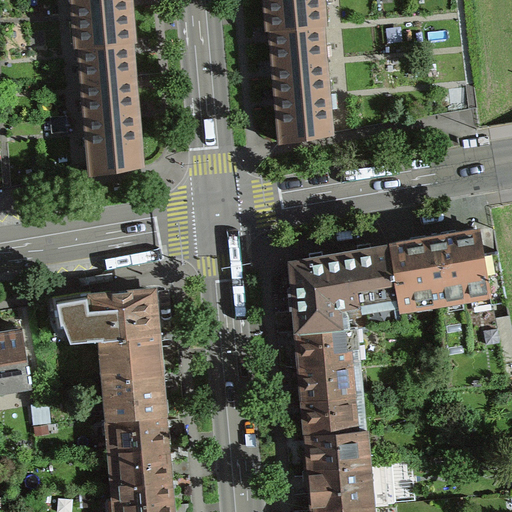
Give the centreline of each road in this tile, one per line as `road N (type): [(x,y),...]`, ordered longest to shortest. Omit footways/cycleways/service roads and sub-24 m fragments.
road 1 (primary): [(219,214),(241,511)]
road 2 (tertiary): [(511,165),(219,214)]
road 3 (tertiary): [(219,214),(0,247)]
road 4 (primary): [(199,0),(219,214)]
